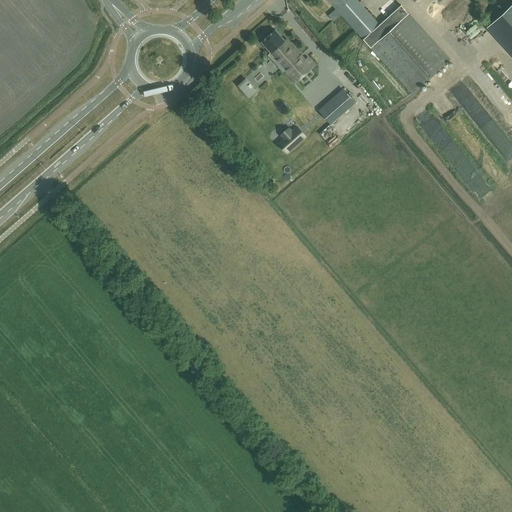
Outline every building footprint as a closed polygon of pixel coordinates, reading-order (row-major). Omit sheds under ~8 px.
[(342,0),(328,0),(331,3),(412,94),(420,87),(342,0)] [(342,0),(420,87),(450,60),(401,5),(379,24),(356,0),(342,0)] [(418,0),(415,3),(422,10),(432,1),(438,8),(446,0),(449,3),(452,0),(418,0)] [(511,4),(487,28),(511,55),(511,4)] [(295,83),(314,66),(307,58),(304,61),(300,56),(300,55),(280,32),(278,34),(275,30),(261,42),(275,57),(273,58),(295,83)] [(279,85),(270,92),(283,109),(292,102),(279,85)] [(342,90),(319,109),(331,123),(354,104),(342,90)] [(283,138),(278,143),(286,152),(305,136),(297,127),(292,130),(289,127),(280,135),(283,138)] [(499,139),(508,157),(511,155),(511,144),(507,135),(499,139)]
